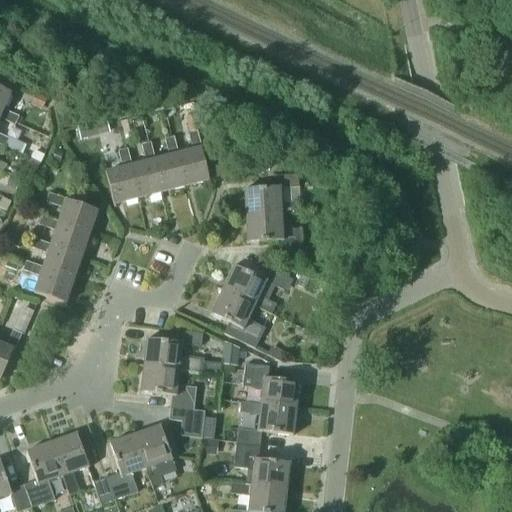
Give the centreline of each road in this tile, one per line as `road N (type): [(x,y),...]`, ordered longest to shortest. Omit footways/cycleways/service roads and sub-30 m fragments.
road 1 (residential): [(332,511),(355,325),(461,270)]
road 2 (residential): [(0,406),(93,375),(120,297),(167,298),(190,251)]
road 3 (residential): [(461,270),(408,0)]
